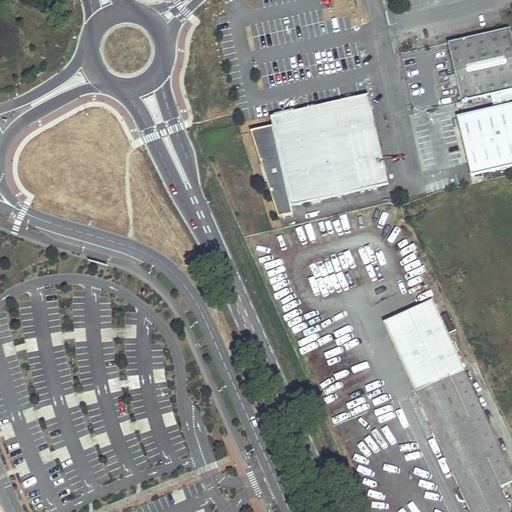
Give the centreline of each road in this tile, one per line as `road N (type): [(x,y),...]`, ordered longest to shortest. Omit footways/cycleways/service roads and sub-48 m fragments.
road 1 (unclassified): [(23,213),(129,246),(172,273),(204,318),(289,511)]
road 2 (primary): [(198,213),(331,511)]
road 3 (unknown): [(359,28),(260,60),(252,82),(260,100),(369,71)]
road 4 (unclassified): [(410,183),(376,20)]
road 5 (primary): [(198,213),(159,70)]
road 6 (primary): [(122,88),(198,213)]
road 7 (unclassified): [(0,148),(27,117),(109,85)]
